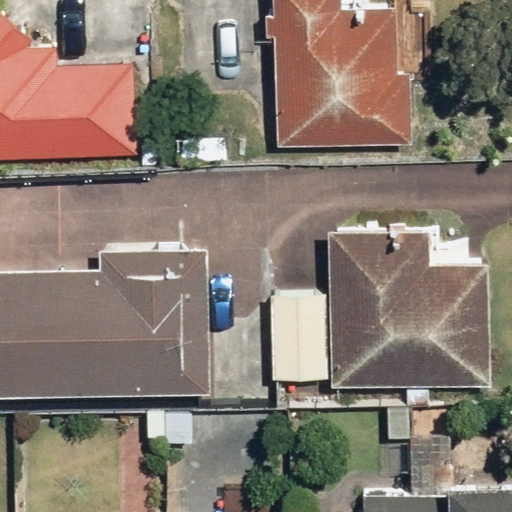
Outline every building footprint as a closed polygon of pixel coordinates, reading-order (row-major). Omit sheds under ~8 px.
[(280,0),(279,46),(220,44),(218,103),(277,105),(276,141),(411,145),(413,70),(402,69),(404,0),(395,0),(280,0)] [(0,149),(137,147),(135,58),(62,60),(61,36),(34,36),(0,10),(0,149)] [(334,379),(412,378),(412,398),(432,398),(431,378),(491,377),(493,261),(436,258),(438,225),(335,221),(332,286),(277,284),(273,372),(334,375),(334,379)] [(0,390),(204,391),(204,405),(264,405),(264,332),(213,332),(213,237),(108,237),(108,263),(0,262),(0,390)] [(511,511),(511,468),(459,469),(459,490),(364,491),(364,511),(288,511),(288,497),(225,497),(223,511),(511,511)]
